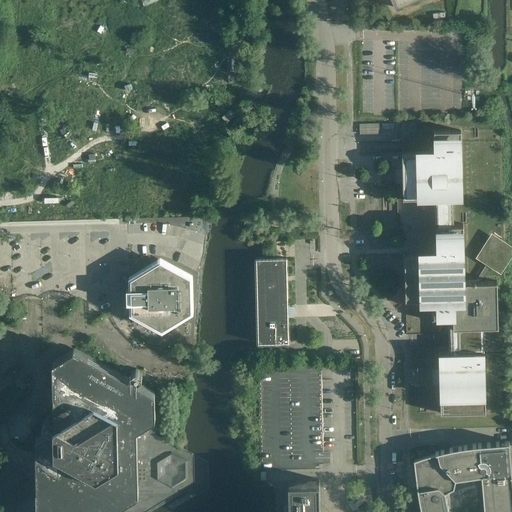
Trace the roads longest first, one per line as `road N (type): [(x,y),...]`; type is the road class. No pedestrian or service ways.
road 1 (residential): [(390,511),(389,364),(383,342),(338,280),(332,254),(317,0)]
road 2 (unknown): [(412,102),(410,34),(438,35),(444,107)]
